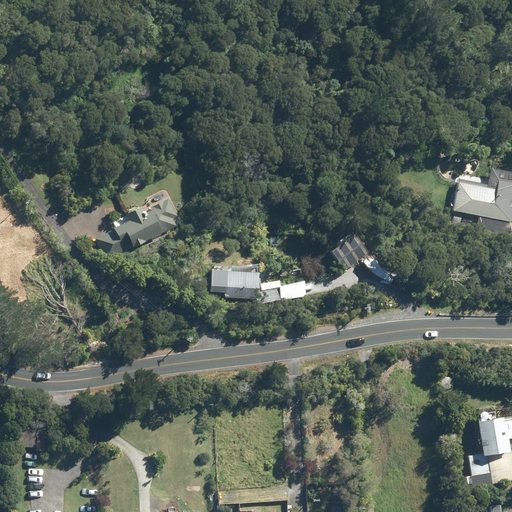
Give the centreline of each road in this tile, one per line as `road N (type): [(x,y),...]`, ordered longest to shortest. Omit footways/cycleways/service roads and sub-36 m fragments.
road 1 (tertiary): [(0,375),(73,379),(384,330),(511,325)]
road 2 (unknown): [(430,325),(366,282),(288,280)]
